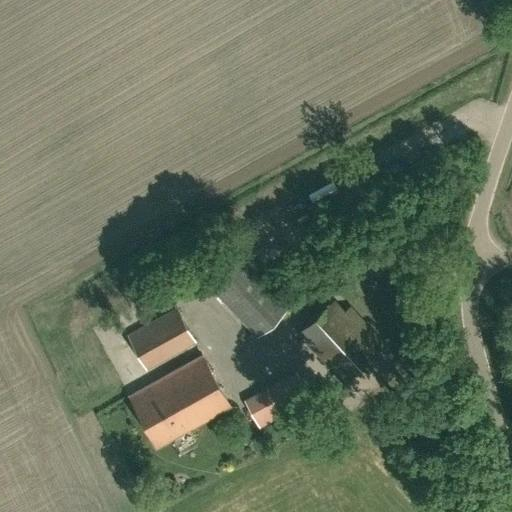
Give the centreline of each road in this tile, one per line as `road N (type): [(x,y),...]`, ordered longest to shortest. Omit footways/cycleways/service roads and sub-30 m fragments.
road 1 (unclassified): [(511,469),(470,321),(471,258)]
road 2 (unclassified): [(471,258),(483,189),(511,110)]
